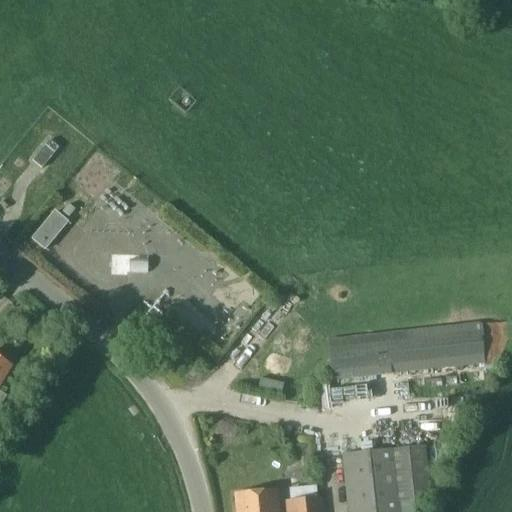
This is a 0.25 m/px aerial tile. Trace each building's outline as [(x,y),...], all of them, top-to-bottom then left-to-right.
[(41,170),(59,148),(49,140),(32,162),(41,170)] [(45,248),(68,221),(55,211),(33,238),(45,248)] [(130,260),(130,272),(147,272),(147,260),(130,260)] [(270,295),(285,311),(305,292),(290,276),(270,295)] [(333,379),(484,365),(481,326),(329,340),(333,379)] [(0,383),(10,368),(0,361),(0,383)] [(404,432),(425,432),(426,420),(404,419),(404,432)] [(413,511),(413,500),(430,498),(425,447),(342,456),(348,511),(413,511)] [(235,511),(278,511),(277,492),(234,495),(235,511)] [(286,511),(323,511),(322,499),(285,503),(286,511)]
